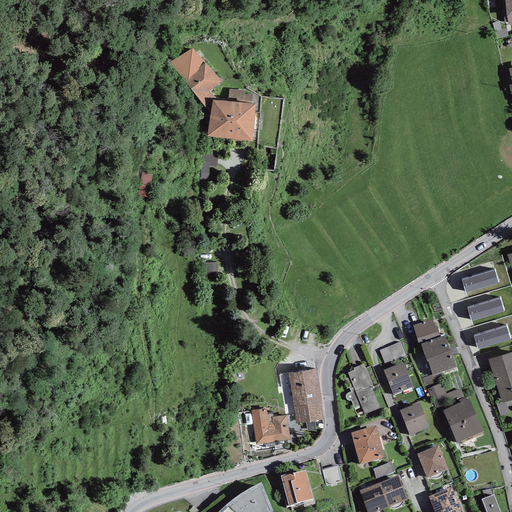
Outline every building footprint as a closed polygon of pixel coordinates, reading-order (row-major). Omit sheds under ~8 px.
[(192,45),(170,63),(198,99),(220,81),(192,45)] [(255,105),(212,101),(208,138),(252,142),(255,105)] [(471,278),(451,285),(462,317),(482,310),(471,278)] [(421,345),(440,339),(435,321),(413,326),(419,346),(421,345)] [(440,339),(421,345),(432,377),(456,369),(445,337),(440,339)] [(401,342),(379,350),(384,365),(406,356),(401,342)] [(511,350),(489,358),(503,401),(511,398),(511,350)] [(403,364),(383,372),(393,398),(413,390),(403,364)] [(354,372),(348,374),(353,388),(355,392),(362,389),(362,391),(371,388),(373,388),(364,365),(353,370),(354,372)] [(315,368),(288,372),(295,421),(322,418),(315,368)] [(355,392),(353,388),(350,390),(351,393),(348,394),(346,395),(346,396),(346,398),(346,399),(347,400),(348,401),(350,401),(351,401),(354,409),(360,406),(355,392)] [(379,409),(371,388),(362,391),(362,389),(355,392),(360,406),(364,415),(379,409)] [(434,403),(448,399),(445,388),(431,391),(434,403)] [(469,401),(443,412),(457,445),(483,434),(469,401)] [(420,404),(399,412),(409,437),(430,429),(420,404)] [(281,410),(253,413),(257,444),(285,440),(281,410)] [(360,466),(385,459),(376,428),(351,435),(360,466)] [(427,480),(448,471),(439,447),(417,456),(427,480)] [(391,463),(373,469),(376,479),(394,472),(391,463)] [(337,466),(322,470),(326,486),(342,482),(337,466)] [(306,473),(282,479),(290,507),(313,501),(306,473)] [(397,477),(359,492),(366,511),(378,511),(407,501),(397,477)] [(272,511),(261,484),(249,490),(239,496),(231,503),(222,509),(219,511),(272,511)] [(460,511),(452,489),(429,498),(434,511),(460,511)] [(499,511),(493,496),(482,500),(485,511),(499,511)]
